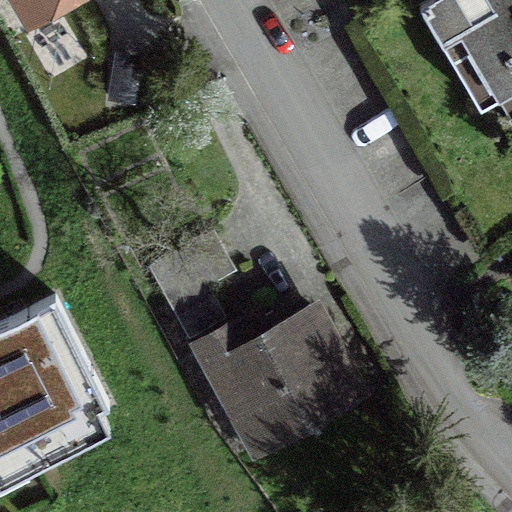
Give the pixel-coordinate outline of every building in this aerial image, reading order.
[(30,0),(38,13),(60,0),(30,0)] [(511,167),(478,110),(418,5),(415,0),(386,0),(352,20),(492,259),(511,246),(511,167)] [(511,0),(426,0),(418,5),(478,110),(511,89),(511,0)] [(150,269),(170,304),(228,271),(209,236),(150,269)] [(0,455),(110,401),(57,294),(0,322),(0,455)] [(200,342),(254,443),(354,388),(312,312),(257,341),(245,318),(200,342)]
